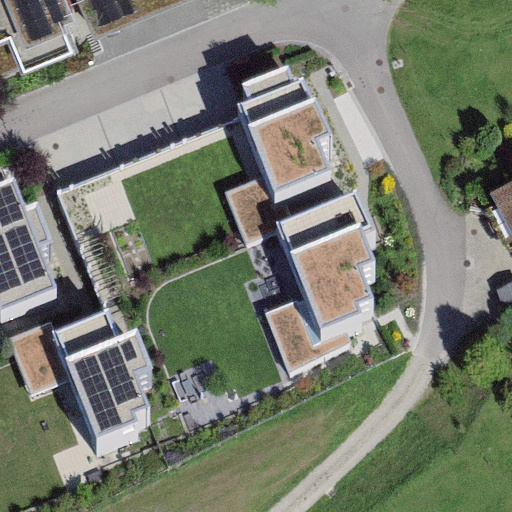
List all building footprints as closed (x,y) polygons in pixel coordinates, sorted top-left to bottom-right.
[(0,0),(0,19),(9,16),(25,55),(74,34),(61,5),(72,0),(0,0)] [(84,0),(91,31),(159,18),(155,0),(84,0)] [(252,121),(62,202),(86,257),(262,183),(277,218),(335,193),(320,158),(331,153),(300,82),(245,105),(252,121)] [(0,325),(57,301),(41,265),(52,261),(36,225),(28,227),(15,197),(0,203),(0,325)] [(358,205),(277,241),(325,350),(364,332),(360,323),(375,316),(362,287),(375,281),(362,251),(375,245),(358,205)] [(109,325),(53,348),(99,456),(138,439),(134,432),(149,425),(137,395),(153,388),(138,352),(123,359),(109,325)] [(69,388),(46,398),(72,460),(94,451),(69,388)]
